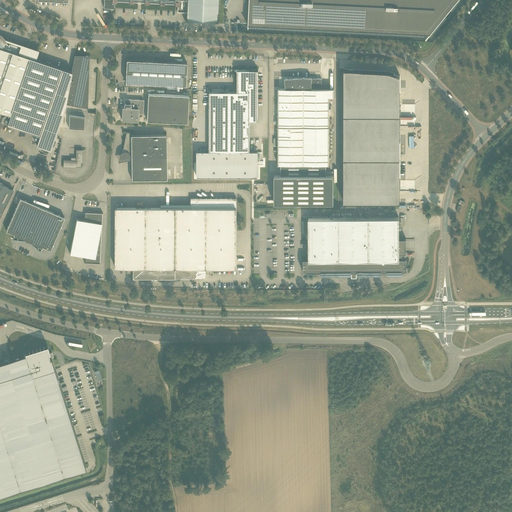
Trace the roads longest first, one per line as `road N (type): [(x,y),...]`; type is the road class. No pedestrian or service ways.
road 1 (unclassified): [(457,352),(449,375),(427,387),(380,342),(120,334),(0,302)]
road 2 (unclassified): [(424,69),(379,51),(108,37)]
road 3 (unclassified): [(108,37),(98,177),(74,190),(0,159)]
road 4 (secondary): [(236,318),(92,305),(0,277)]
road 5 (secondary): [(236,318),(439,322)]
road 6 (secondary): [(438,313),(236,318)]
road 7 (track): [(168,338),(159,371),(167,393),(169,511)]
